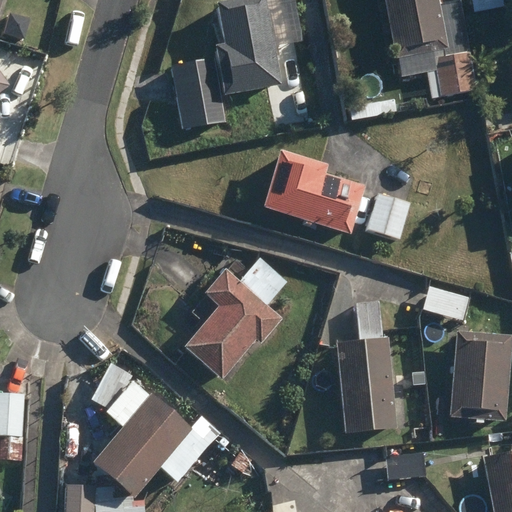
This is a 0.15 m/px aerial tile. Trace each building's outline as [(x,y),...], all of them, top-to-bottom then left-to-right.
[(217,49),(225,97),(282,88),(276,48),(296,46),(294,31),(274,33),(268,0),(259,0),(220,7),(226,47),(217,49)] [(438,73),(443,101),(479,93),(471,56),(436,63),(434,53),(450,50),(439,0),(386,0),(398,61),(407,59),(410,79),(438,73)] [(176,70),(186,130),(225,124),(216,64),(176,70)] [(0,95),(11,88),(0,73),(0,95)] [(264,209),(351,238),(366,190),(326,176),(328,168),(282,153),(264,209)] [(367,233),(401,242),(411,206),(378,196),(367,233)] [(185,351),(222,383),(257,343),(261,346),(282,322),(267,309),(287,285),(261,261),(240,285),(226,273),(206,297),(220,311),(185,351)] [(426,313),(463,324),(469,301),(432,291),(426,313)] [(339,347),(346,436),(398,431),(391,343),(382,344),(379,305),(357,307),(360,346),(339,347)] [(450,420),(506,425),(511,357),(511,337),(457,333),(450,420)] [(258,374),(234,402),(269,433),(293,405),(258,374)] [(143,511),(143,491),(160,470),(180,487),(211,449),(132,385),(105,418),(124,433),(95,468),(96,511),(143,511)] [(0,461),(21,463),(25,400),(0,398),(0,461)] [(233,465),(244,475),(254,464),(243,454),(233,465)] [(387,460),(389,483),(426,479),(424,456),(387,460)] [(511,511),(511,456),(484,462),(494,511),(511,511)] [(61,511),(92,511),(93,487),(62,486),(61,511)]
